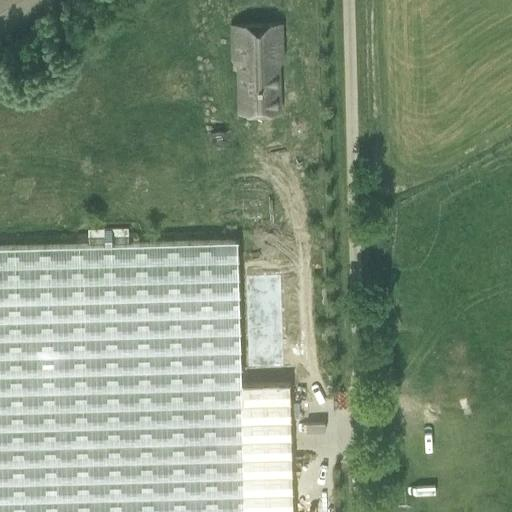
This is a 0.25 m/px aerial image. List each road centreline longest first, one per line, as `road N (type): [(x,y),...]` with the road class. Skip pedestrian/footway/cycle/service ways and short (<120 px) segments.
road 1 (unclassified): [(348,0),(361,511)]
road 2 (track): [(0,65),(118,0)]
